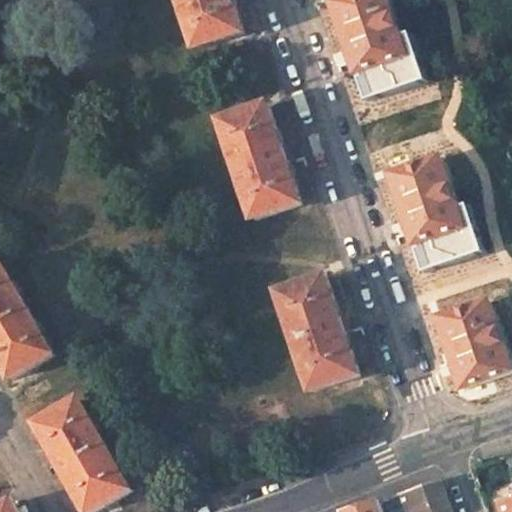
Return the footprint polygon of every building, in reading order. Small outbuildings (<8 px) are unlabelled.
[(182,0),(199,51),(247,36),(235,0),(182,0)] [(410,58),(390,0),(351,0),(337,5),(348,40),(360,75),(362,74),(410,58)] [(410,58),(362,74),(371,101),(428,81),(420,55),(410,58)] [(288,159),(271,106),(223,122),(257,223),(305,208),(288,159)] [(444,160),(394,176),(405,208),(418,247),(420,246),(467,230),(444,160)] [(467,230),(420,246),(429,274),(487,255),(478,227),(467,230)] [(0,357),(11,377),(55,352),(3,262),(0,263),(0,357)] [(328,277),(281,293),(314,392),(361,376),(345,326),(328,277)] [(511,377),(511,362),(492,304),(442,320),(453,354),(466,393),(511,377)] [(101,511),(137,492),(84,401),(40,426),(66,471),(90,511),(101,511)] [(511,471),(511,456),(499,461),(504,475),(511,471)] [(414,507),(415,511),(454,511),(443,480),(396,497),(401,511),(414,507)] [(502,511),(511,511),(511,498),(500,503),(502,511)] [(387,511),(383,501),(351,511),(387,511)]
